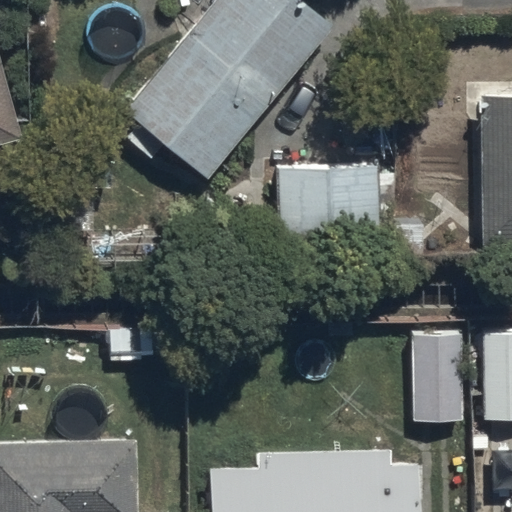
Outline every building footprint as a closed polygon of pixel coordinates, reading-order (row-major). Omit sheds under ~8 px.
[(194,0),(120,92),(204,159),(325,8),(314,0),(194,0)] [(0,128),(16,125),(0,62),(0,128)] [(511,84),(467,86),(470,226),(511,224),(511,84)] [(371,152),(271,154),(273,245),(373,243),(371,152)] [(481,410),(511,409),(511,315),(479,316),(481,410)] [(409,410),(456,408),(453,321),(406,322),(409,410)] [(0,426),(0,511),(176,511),(177,507),(127,507),(126,425),(0,426)] [(411,511),(410,448),(380,448),(382,438),(251,438),(251,451),(202,451),(201,511),(411,511)]
